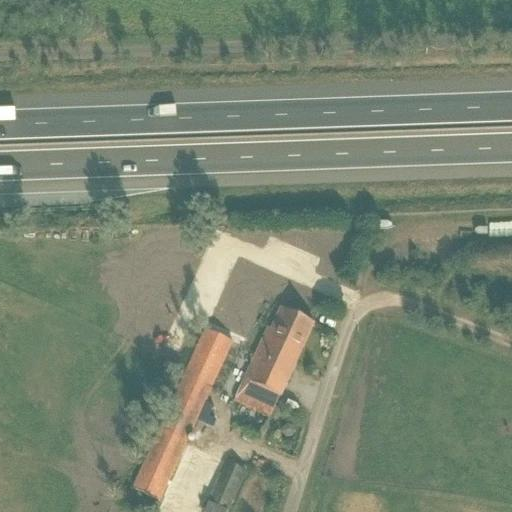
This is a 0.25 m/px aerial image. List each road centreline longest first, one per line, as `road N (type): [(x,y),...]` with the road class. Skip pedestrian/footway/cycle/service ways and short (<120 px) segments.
road 1 (motorway): [(0,170),(511,149)]
road 2 (motorway): [(511,102),(0,121)]
road 3 (unclassified): [(0,59),(511,40)]
road 4 (unclassified): [(287,511),(356,303),(379,303),(511,350)]
